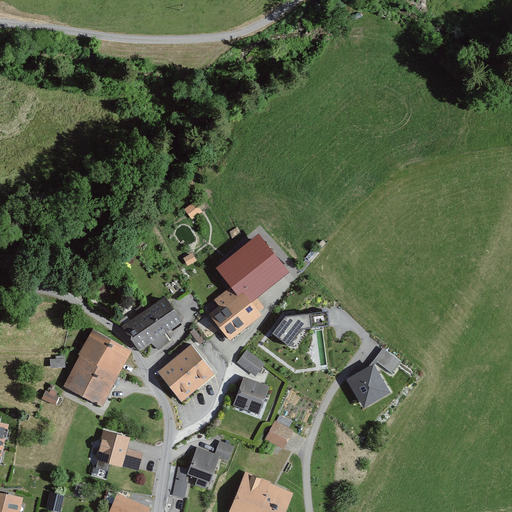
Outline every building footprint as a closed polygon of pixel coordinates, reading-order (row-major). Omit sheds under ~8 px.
[(188,204),(191,214),(203,210),(199,200),(188,204)] [(191,255),(183,260),(188,267),(196,262),(191,255)] [(272,284),(253,259),(228,278),(235,286),(214,301),(219,308),(209,315),(229,342),(263,316),(251,300),(272,284)] [(183,322),(166,296),(123,326),(141,353),(150,346),(158,351),(170,343),(165,335),(183,322)] [(327,315),(285,319),(272,336),(289,349),(302,332),(329,329),(327,315)] [(132,352),(91,331),(78,355),(80,356),(64,388),(102,408),(132,352)] [(217,374),(192,345),(159,373),(183,402),(217,374)] [(384,350),(375,362),(392,376),(401,363),(384,350)] [(247,351),(237,365),(256,378),(266,365),(247,351)] [(65,367),(65,357),(56,357),(56,360),(50,360),(50,361),(41,362),(41,371),(52,371),(52,373),(67,373),(67,367),(65,367)] [(392,395),(375,365),(348,381),(365,410),(392,395)] [(271,388),(244,379),(234,407),(261,416),(271,388)] [(34,397),(55,406),(60,395),(50,391),(49,393),(38,388),(34,397)] [(277,424),(274,422),(264,441),(284,452),(294,432),(289,430),(293,424),(280,417),(277,424)] [(0,463),(10,424),(0,421),(0,463)] [(131,438),(104,431),(96,459),(138,471),(143,455),(128,450),(131,438)] [(215,455),(198,449),(188,475),(198,479),(196,486),(205,490),(208,483),(212,484),(221,459),(229,463),(234,448),(219,443),(215,455)] [(183,469),(177,468),(172,497),(185,499),(188,482),(186,482),(187,474),(183,474),(183,469)] [(287,511),(295,494),(246,474),(230,511),(287,511)] [(20,511),(24,497),(0,491),(0,511),(20,511)] [(55,511),(59,511),(63,496),(51,493),(48,510),(55,511)] [(150,511),(151,509),(118,494),(109,511),(150,511)]
